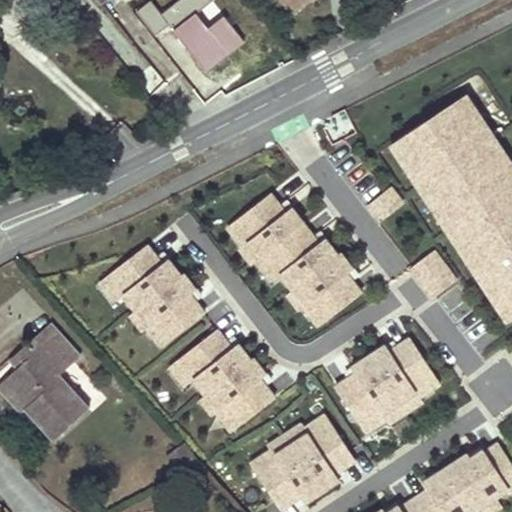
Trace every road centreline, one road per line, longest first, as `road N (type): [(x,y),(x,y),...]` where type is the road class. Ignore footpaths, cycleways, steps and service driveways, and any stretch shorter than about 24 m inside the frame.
road 1 (tertiary): [(277,99),(0,228)]
road 2 (residential): [(189,227),(286,351),(316,352),(411,290)]
road 3 (residential): [(277,99),(411,290)]
road 4 (tertiary): [(465,0),(277,99)]
road 5 (residential): [(485,387),(488,405),(328,511)]
road 6 (residential): [(411,290),(485,387)]
